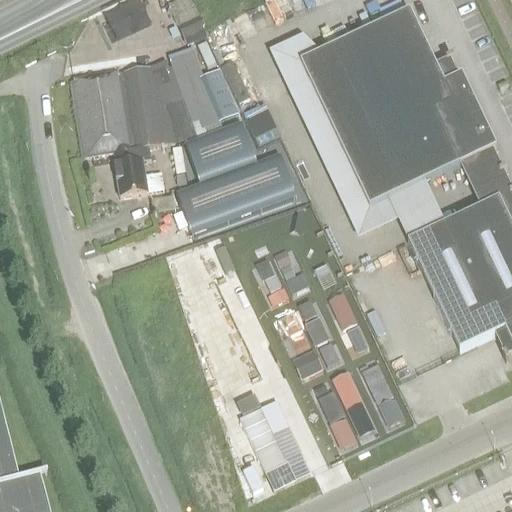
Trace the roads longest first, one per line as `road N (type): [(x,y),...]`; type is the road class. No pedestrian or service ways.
road 1 (unclassified): [(169,511),(68,258),(40,126),(41,72)]
road 2 (unclassified): [(327,511),(511,428)]
